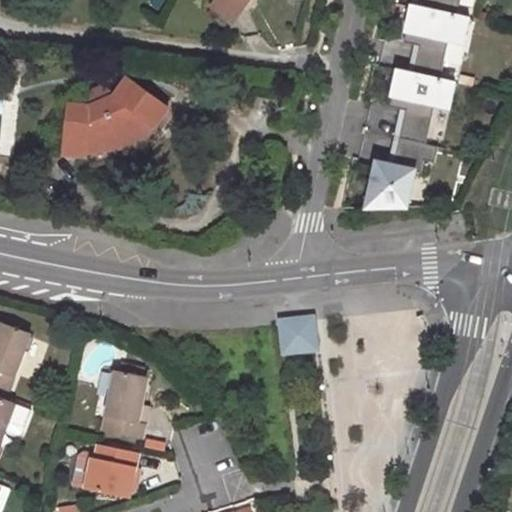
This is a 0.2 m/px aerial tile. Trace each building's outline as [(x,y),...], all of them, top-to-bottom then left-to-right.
[(231,21),(240,9),(228,0),(216,0),(212,6),(231,21)] [(228,0),(240,9),(247,0),(228,0)] [(417,0),(417,5),(457,12),(459,0),(417,0)] [(417,5),(412,4),(406,30),(431,35),(428,45),(420,44),(414,72),(442,78),(450,38),(465,41),(470,15),(457,12),(417,5)] [(431,35),(406,30),(404,41),(420,44),(428,45),(431,35)] [(13,75),(22,77),(24,64),(14,63),(13,75)] [(414,72),(398,69),(393,94),(417,99),(415,110),(407,108),(402,138),(430,144),(437,104),(453,107),(458,81),(442,78),(414,72)] [(167,113),(127,83),(114,101),(99,90),(91,94),(89,110),(67,108),(61,158),(83,160),(85,144),(119,148),(140,120),(153,131),(167,113)] [(415,110),(417,99),(393,94),(391,105),(407,108),(415,110)] [(396,166),(380,162),(371,208),(413,207),(419,172),(426,173),(428,160),(439,163),(442,146),(430,144),(402,138),(396,166)] [(284,324),(287,349),(313,346),(310,321),(284,324)] [(0,388),(4,390),(24,333),(0,324),(0,388)] [(139,407),(145,378),(114,372),(101,430),(139,438),(142,424),(136,422),(139,407)] [(0,432),(10,404),(0,399),(0,432)] [(144,409),(139,407),(136,422),(142,424),(144,409)] [(125,498),(134,453),(95,445),(92,460),(74,456),(68,486),(125,498)]
